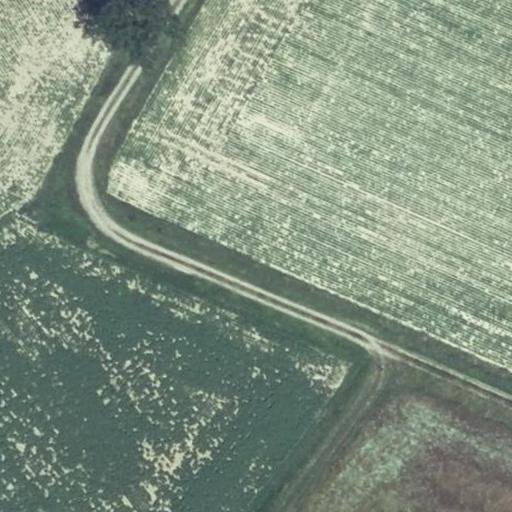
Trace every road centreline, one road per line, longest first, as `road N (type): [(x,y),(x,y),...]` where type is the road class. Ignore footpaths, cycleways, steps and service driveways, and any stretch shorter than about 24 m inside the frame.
road 1 (track): [(511,400),(117,233),(85,176),(110,107),(176,0)]
road 2 (track): [(395,350),(281,511)]
